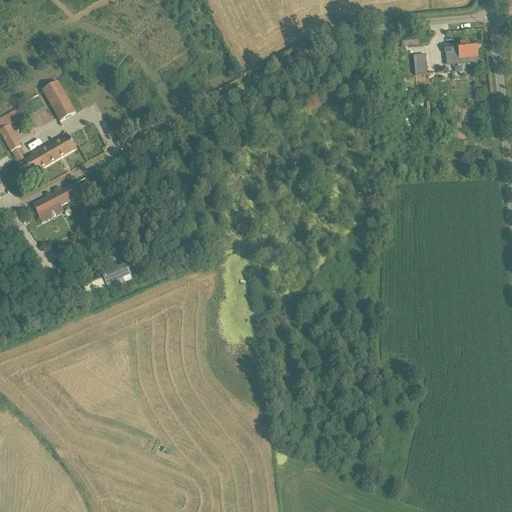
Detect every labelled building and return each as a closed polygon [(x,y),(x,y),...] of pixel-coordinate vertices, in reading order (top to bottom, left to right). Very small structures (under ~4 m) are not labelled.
[(444,48),(446,68),(477,65),(475,44),(457,46),(458,47),(444,48)] [(416,48),(411,48),(411,53),(406,53),(408,69),(416,69),(416,78),(427,77),(425,52),(417,52),(416,48)] [(60,124),(75,115),(57,85),(56,85),(42,93),(60,124)] [(24,118),(19,109),(0,120),(0,135),(11,154),(21,148),(9,127),(24,118)] [(18,167),(25,180),(31,176),(32,177),(75,152),(75,151),(67,137),(23,163),(24,163),(18,167)] [(79,199),(72,186),(33,206),(42,224),(63,214),(60,208),(79,199)] [(87,237),(67,246),(75,262),(95,253),(87,237)] [(101,277),(108,293),(131,283),(132,285),(144,281),(140,272),(156,265),(152,255),(101,277)] [(102,279),(83,287),(89,301),(108,293),(102,279)]
